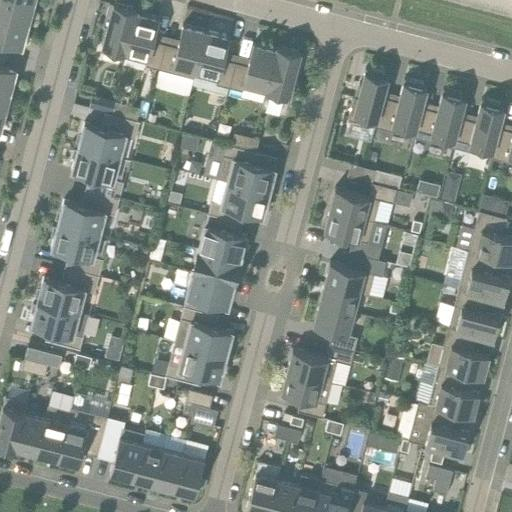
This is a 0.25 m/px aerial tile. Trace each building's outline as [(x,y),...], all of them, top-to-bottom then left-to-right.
[(0,0),(0,17),(28,25),(33,3),(23,0),(0,0)] [(126,52),(137,11),(137,9),(109,2),(103,25),(107,26),(102,46),(126,52)] [(137,11),(126,52),(147,58),(145,64),(159,68),(165,43),(153,40),(159,17),(137,11)] [(28,25),(0,17),(0,52),(7,54),(10,43),(22,46),(28,25)] [(194,77),(196,70),(206,30),(183,24),(177,46),(165,43),(159,68),(194,77)] [(206,30),(196,70),(217,76),(216,83),(229,86),(236,61),(224,58),(229,36),(206,30)] [(244,83),(265,89),(276,48),(253,42),(248,65),(236,61),(229,86),(242,90),(244,83)] [(276,46),(276,48),(265,89),(266,89),(264,96),(287,102),(294,75),(298,76),(304,53),(276,46)] [(0,86),(11,90),(16,68),(4,65),(7,54),(0,52),(0,86)] [(375,126),(383,97),(388,78),(384,76),(385,73),(365,68),(358,97),(353,96),(347,118),(375,126)] [(383,97),(375,126),(414,136),(422,107),(427,88),(422,87),(423,83),(404,78),(398,101),(390,99),(383,97)] [(0,110),(5,112),(11,90),(0,86),(0,110)] [(452,146),(460,117),(465,98),(461,97),(462,93),(443,88),(437,111),(422,107),(414,136),(421,138),(452,146)] [(460,117),(452,146),(491,156),(499,127),(504,108),(500,107),(501,103),(481,98),(475,121),(460,117)] [(116,100),(112,113),(137,119),(140,107),(116,100)] [(140,120),(137,119),(112,113),(105,111),(105,112),(101,127),(84,122),(79,141),(76,140),(75,141),(79,142),(78,145),(119,156),(125,134),(135,137),(139,121),(140,121),(140,120)] [(511,130),(499,127),(491,156),(511,161),(511,130)] [(259,138),(234,132),(231,144),(256,150),(259,138)] [(217,178),(227,181),(268,191),(269,188),(273,189),(273,188),(270,187),(275,168),(257,163),(260,153),(261,153),(261,152),(256,151),(256,150),(231,144),(226,143),(226,144),(217,178)] [(85,188),(119,198),(124,181),(114,178),(119,156),(78,145),(77,149),(74,148),(73,149),(77,150),(72,169),(89,173),(85,188)] [(372,181),(375,169),(350,162),(347,175),(372,181)] [(388,185),(399,188),(402,176),(392,173),(388,185)] [(419,188),(440,192),(442,181),(421,177),(419,188)] [(268,191),(227,181),(221,202),(211,200),(208,212),(207,212),(207,213),(243,222),(243,221),(242,221),(245,210),(262,215),(267,196),(270,197),(271,196),(268,195),(268,191)] [(329,208),(374,219),(379,198),(393,202),(396,188),(372,181),(368,195),(335,186),(329,208)] [(447,184),(443,183),(440,197),(454,201),(455,197),(447,184)] [(119,198),(85,188),(84,189),(85,189),(81,204),(64,199),(59,218),(55,217),(55,218),(58,219),(58,223),(99,234),(105,212),(115,214),(119,198)] [(179,203),(182,193),(170,190),(167,200),(179,203)] [(438,215),(442,201),(431,199),(427,213),(438,215)] [(374,219),(329,208),(324,230),(368,241),(374,219)] [(468,249),(494,256),(511,260),(511,236),(500,233),(504,216),(479,209),(468,249)] [(208,213),(200,243),(244,255),(245,255),(241,254),(246,235),(239,233),(242,222),(243,222),(207,213),(208,213)] [(419,232),(422,221),(413,219),(411,229),(419,232)] [(93,256),(99,234),(58,223),(57,226),(53,225),(53,226),(56,227),(51,246),(69,251),(65,266),(64,265),(64,266),(99,275),(103,258),(93,256)] [(164,239),(153,236),(151,244),(162,247),(164,239)] [(420,238),(417,247),(429,250),(431,241),(420,238)] [(200,243),(191,275),(236,286),(233,285),(239,263),(242,264),(243,263),(239,262),(241,255),(244,256),(244,255),(200,243)] [(458,288),(484,294),(503,299),(509,276),(490,271),(494,256),(468,249),(458,288)] [(359,291),(359,292),(368,294),(374,272),(330,260),(324,282),(359,291)] [(94,292),(99,275),(64,266),(65,266),(61,281),(43,277),(38,295),(35,295),(35,296),(38,297),(37,300),(79,311),(84,289),(94,292)] [(236,286),(191,275),(183,305),(218,315),(218,314),(217,314),(220,303),(228,305),(233,286),(236,287),(236,286)] [(319,302),(354,312),(359,292),(359,291),(324,282),(319,302)] [(484,294),(458,288),(448,326),(473,333),(493,338),(499,315),(480,310),(484,294)] [(79,311),(37,300),(36,304),(33,303),(33,304),(36,305),(31,324),(48,328),(45,339),(80,349),(80,348),(83,336),(73,333),(79,311)] [(398,313),(400,303),(392,300),(389,311),(398,313)] [(348,333),(354,312),(319,302),(313,324),(333,329),(329,343),(354,349),(358,335),(348,333)] [(183,306),(174,340),(226,354),(227,350),(230,351),(230,350),(227,349),(232,330),(214,326),(217,315),(218,315),(183,305),(183,306)] [(407,329),(410,316),(403,314),(400,327),(407,329)] [(473,333),(448,326),(438,365),(463,371),(483,376),(489,353),(469,348),(473,333)] [(225,357),(226,354),(174,340),(165,374),(165,375),(200,384),(199,383),(202,373),(220,377),(224,358),(228,359),(228,358),(225,357)] [(350,363),(354,349),(329,343),(326,357),(293,348),(287,369),(331,381),(337,360),(350,363)] [(39,348),(37,356),(48,359),(50,351),(39,348)] [(118,359),(120,351),(107,348),(105,356),(118,359)] [(73,363),(81,365),(84,354),(76,352),(73,363)] [(390,353),(387,365),(401,368),(404,357),(390,353)] [(92,356),(84,354),(81,365),(89,367),(92,356)] [(25,356),(21,368),(44,374),(47,363),(25,356)] [(428,403),(453,410),(473,415),(479,392),(459,387),(463,371),(438,365),(428,403)] [(322,416),(331,381),(287,369),(281,391),(301,396),(297,410),(322,416)] [(159,374),(151,372),(148,383),(156,385),(159,374)] [(163,387),(166,376),(159,374),(156,385),(163,387)] [(186,400),(209,406),(212,394),(189,388),(186,400)] [(379,391),(377,400),(387,403),(389,394),(379,391)] [(0,443),(16,448),(25,411),(28,401),(5,396),(0,415),(0,443)] [(218,408),(209,406),(186,400),(183,413),(192,415),(191,421),(213,427),(218,408)] [(449,425),(453,410),(428,403),(418,400),(408,439),(463,453),(469,430),(449,425)] [(35,453),(57,458),(69,410),(48,404),(45,416),(35,453)] [(70,406),(69,410),(57,458),(78,464),(82,451),(97,456),(108,416),(70,406)] [(35,453),(45,416),(25,411),(16,448),(35,453)] [(290,422),(301,425),(303,418),(292,415),(290,422)] [(333,431),(336,420),(328,418),(325,429),(333,431)] [(333,431),(341,433),(344,422),(336,420),(333,431)] [(274,434),(297,441),(300,429),(277,423),(274,434)] [(109,472),(132,478),(142,441),(144,432),(122,426),(109,472)] [(369,444),(379,447),(382,434),(372,431),(369,444)] [(403,437),(400,449),(407,451),(410,440),(408,439),(403,437)] [(162,447),(142,441),(132,478),(152,483),(162,447)] [(152,483),(173,489),(183,452),(162,447),(152,483)] [(443,454),(432,451),(430,459),(441,462),(443,454)] [(204,458),(183,452),(173,489),(195,495),(204,458)] [(452,469),(438,466),(429,463),(426,474),(435,477),(432,489),(446,492),(452,469)] [(246,508),(260,511),(267,511),(276,477),(256,471),(246,508)] [(395,475),(388,504),(422,511),(424,511),(427,500),(409,496),(413,479),(395,475)] [(289,511),(297,482),(276,477),(267,511),(289,511)] [(319,478),(317,487),(310,511),(347,511),(354,487),(319,478)] [(297,482),(289,511),(310,511),(317,487),(297,482)] [(365,490),(354,487),(347,511),(382,511),(384,505),(363,500),(365,490)]
